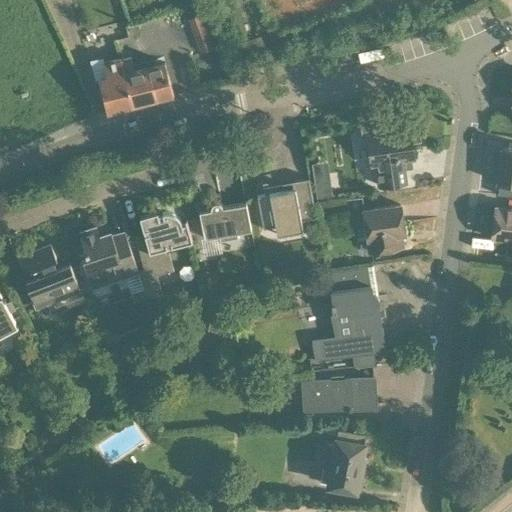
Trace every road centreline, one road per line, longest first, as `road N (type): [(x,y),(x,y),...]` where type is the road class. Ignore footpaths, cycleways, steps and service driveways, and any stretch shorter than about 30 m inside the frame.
road 1 (residential): [(415,511),(468,114),(452,57)]
road 2 (residential): [(292,95),(286,124),(256,156),(181,171),(0,238)]
road 3 (residential): [(0,179),(71,149),(292,95)]
road 4 (residential): [(292,95),(452,57)]
